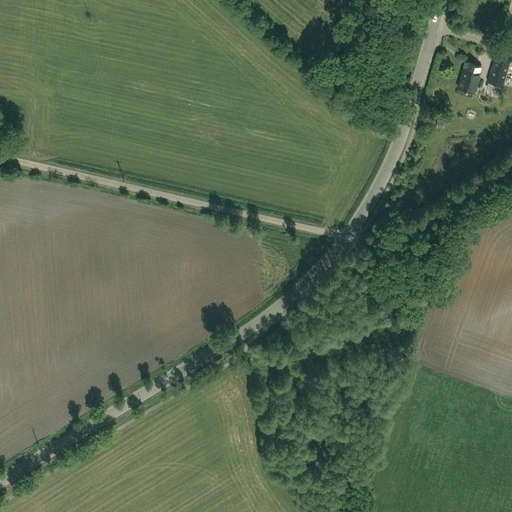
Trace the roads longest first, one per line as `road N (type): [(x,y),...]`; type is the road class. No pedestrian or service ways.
road 1 (tertiary): [(440,0),(390,158),(366,207),(317,271),(235,338),(0,479)]
road 2 (track): [(511,167),(397,236),(374,244),(344,240)]
